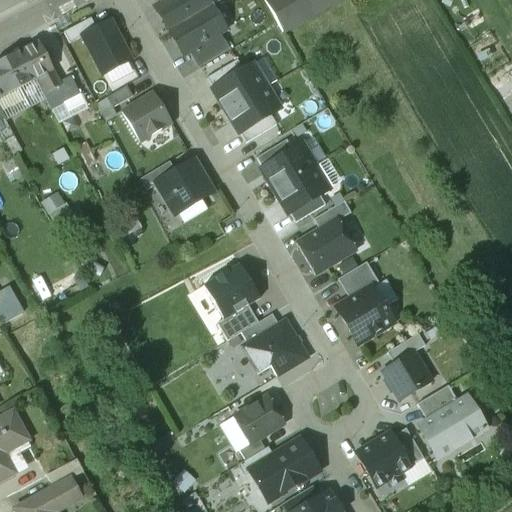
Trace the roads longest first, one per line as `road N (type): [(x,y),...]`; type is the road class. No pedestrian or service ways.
road 1 (residential): [(333,369),(120,0)]
road 2 (residential): [(327,441),(370,414),(343,363),(333,369)]
